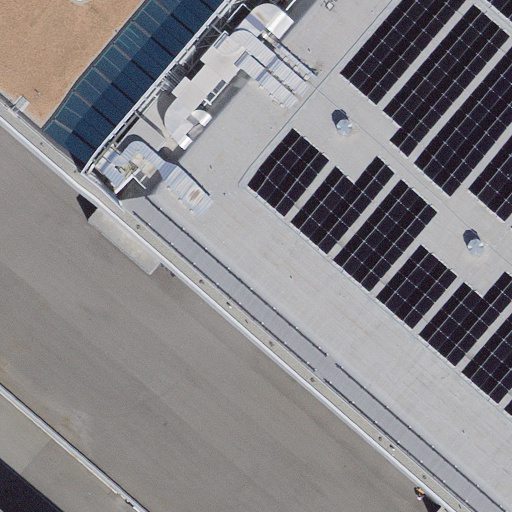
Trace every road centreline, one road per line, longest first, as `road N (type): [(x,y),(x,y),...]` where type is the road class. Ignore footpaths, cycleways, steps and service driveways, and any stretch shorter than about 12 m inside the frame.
road 1 (motorway): [(0,174),(114,165),(511,87)]
road 2 (motorway): [(0,121),(401,0)]
